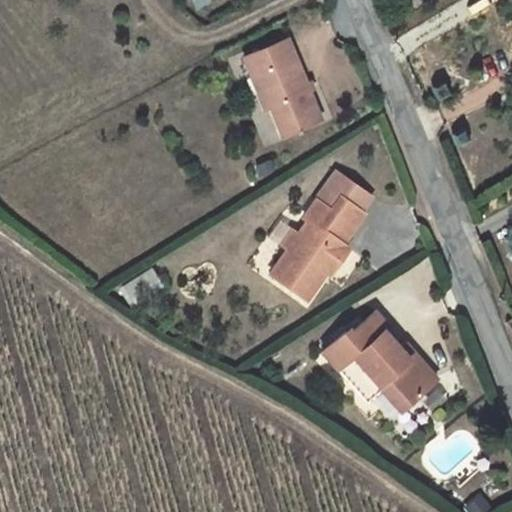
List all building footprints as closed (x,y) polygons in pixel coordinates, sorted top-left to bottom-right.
[(287,39),(243,56),(252,77),(257,74),(270,106),(282,135),(320,120),(308,91),(314,89),(311,81),(305,83),(287,39)] [(257,74),(252,77),(265,108),(270,106),(257,74)] [(270,160),(257,166),(260,175),(274,169),(270,160)] [(335,172),(316,199),(331,210),(340,197),(361,211),(371,197),(335,172)] [(361,211),(340,197),(331,210),(316,199),(304,217),(308,220),(298,234),(287,249),(270,274),(307,300),(328,270),(335,261),(339,263),(349,249),(343,244),(364,214),(361,211)] [(280,244),(287,249),(298,234),(291,229),(280,244)] [(339,263),(335,261),(328,270),(332,273),(339,263)] [(399,348),(384,330),(390,325),(377,309),(353,330),(345,331),(322,350),(367,402),(382,388),(401,410),(431,384),(399,348)] [(406,342),(399,348),(431,384),(437,378),(406,342)] [(482,497),(466,509),(468,511),(484,511),(491,507),(482,497)]
